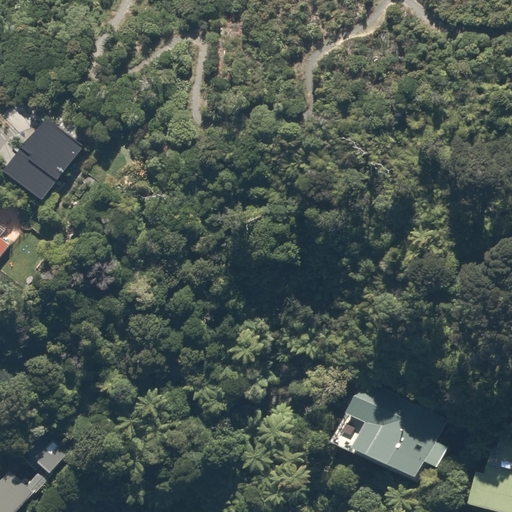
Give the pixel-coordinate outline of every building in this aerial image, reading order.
[(50,118),(4,171),(43,211),(89,152),(50,118)] [(0,190),(0,265),(36,217),(0,190)] [(437,424),(453,388),(395,361),(380,394),(358,383),(330,443),(410,481),(419,462),(440,472),(458,433),(437,424)] [(41,419),(16,445),(51,478),(76,451),(41,419)] [(511,511),(511,430),(497,425),(470,502),(497,511),(511,511)] [(0,511),(19,511),(37,492),(15,472),(3,485),(0,482),(0,511)]
